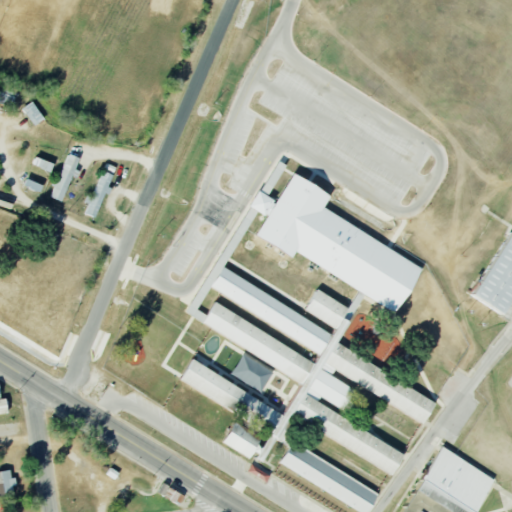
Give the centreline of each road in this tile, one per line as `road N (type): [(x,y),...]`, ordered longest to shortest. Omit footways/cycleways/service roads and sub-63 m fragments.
road 1 (residential): [(61,401),(235,0)]
road 2 (secondary): [(240,511),(0,365)]
road 3 (residential): [(52,511),(31,385)]
